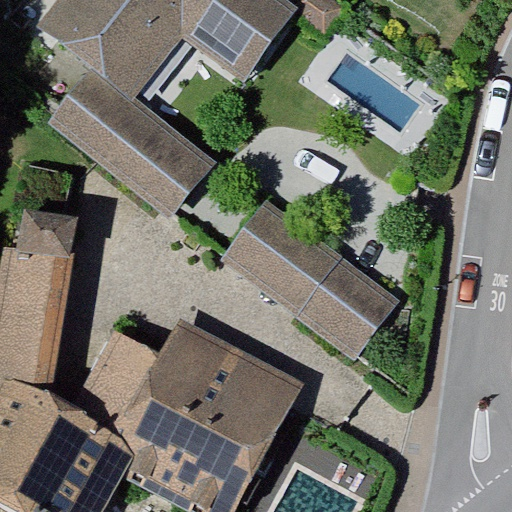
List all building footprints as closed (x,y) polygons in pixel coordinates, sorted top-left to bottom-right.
[(262,0),(69,0),(40,38),(94,78),(135,108),(179,51),(239,96),(294,24),(262,0)] [(220,173),(135,108),(94,78),(50,136),(176,231),(220,173)] [(395,309),(263,211),(218,270),(350,369),(395,309)] [(77,236),(9,222),(0,266),(0,393),(1,394),(44,402),(77,236)] [(253,511),(316,395),(175,320),(151,364),(106,447),(135,462),(119,491),(158,511),(253,511)] [(151,364),(109,340),(63,419),(106,447),(151,364)] [(63,419),(44,402),(1,394),(0,396),(0,511),(108,511),(119,491),(135,462),(106,447),(63,419)]
